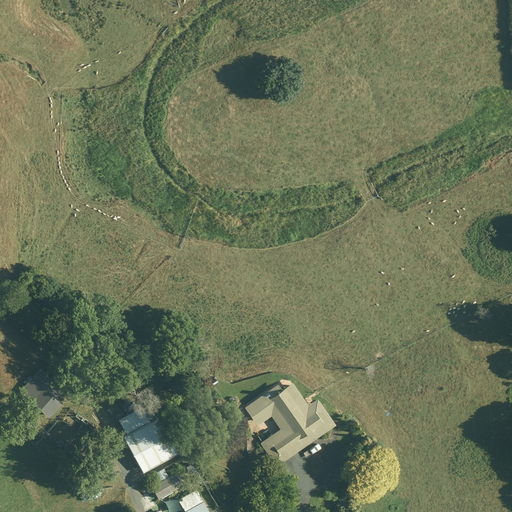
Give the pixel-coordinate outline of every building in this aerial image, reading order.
[(70,397),(41,369),(20,391),(49,419),(70,397)] [(282,390),(279,385),(246,408),(257,425),(271,415),(281,429),(261,443),(276,466),(336,425),(318,399),(308,406),(292,383),(282,390)] [(178,453),(149,401),(137,407),(118,418),(127,435),(123,436),(143,472),(178,453)] [(88,408),(77,402),(72,412),(83,418),(88,408)] [(197,470),(192,459),(183,464),(188,475),(197,470)] [(182,486),(174,474),(152,488),(163,505),(177,496),(173,491),(182,486)] [(178,500),(185,511),(184,511),(208,511),(196,490),(178,500)]
